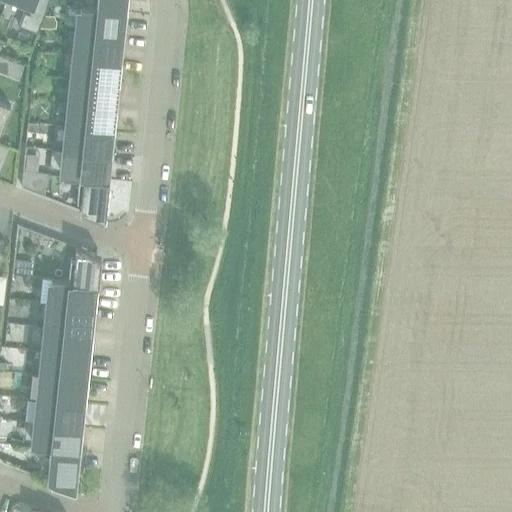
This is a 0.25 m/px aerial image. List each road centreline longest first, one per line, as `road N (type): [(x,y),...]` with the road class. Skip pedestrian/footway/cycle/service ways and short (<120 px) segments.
road 1 (primary): [(266,511),(311,0)]
road 2 (residential): [(115,511),(142,248)]
road 3 (residential): [(142,248),(171,0)]
road 4 (residential): [(0,193),(142,248)]
